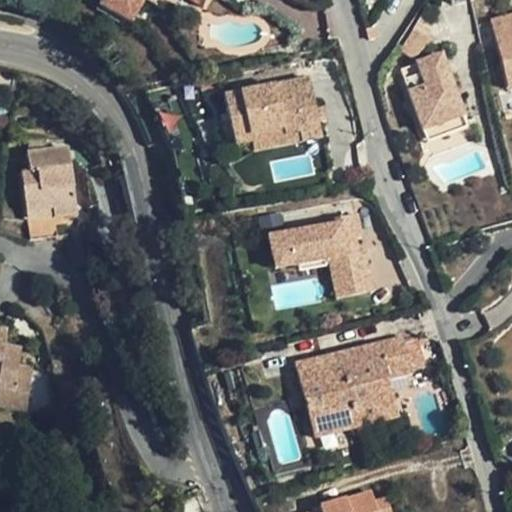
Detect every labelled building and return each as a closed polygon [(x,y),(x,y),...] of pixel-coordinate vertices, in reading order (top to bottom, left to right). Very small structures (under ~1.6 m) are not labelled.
[(511,85),(511,13),(493,18),(509,86),(511,85)] [(372,35),(370,26),(364,28),(366,36),(372,35)] [(401,51),(416,63),(432,43),(418,31),(401,51)] [(444,60),(422,68),(427,84),(405,92),(422,139),(467,123),(444,60)] [(427,84),(422,68),(400,76),(405,92),(427,84)] [(236,148),(252,144),(251,137),(285,130),(287,136),(300,133),(301,144),(323,139),(309,80),(224,100),(236,148)] [(471,135),(467,123),(422,139),(426,150),(471,135)] [(251,137),(252,144),(254,154),(301,144),(300,133),(287,136),(285,130),(251,137)] [(23,178),(31,216),(58,210),(60,219),(85,213),(70,145),(27,155),(32,175),(23,178)] [(58,210),(31,216),(33,224),(45,222),(60,219),(58,210)] [(331,231),(277,243),(281,262),(300,258),(303,271),(338,263),(342,284),(377,276),(373,255),(366,257),(360,259),(357,243),(363,242),(369,241),(365,217),(330,224),(331,231)] [(60,219),(45,222),(49,240),(64,237),(60,219)] [(363,242),(357,243),(360,259),(366,257),(363,242)] [(300,258),(281,262),(284,274),(303,271),(300,258)] [(377,276),(342,284),(347,303),(382,295),(377,276)] [(0,333),(0,399),(7,401),(13,376),(17,357),(2,353),(6,335),(0,333)] [(407,421),(397,381),(419,377),(433,373),(426,344),(412,348),(410,343),(302,369),(320,441),(407,421)] [(0,417),(17,421),(27,379),(13,376),(7,401),(0,399),(0,417)] [(262,449),(280,445),(275,427),(258,431),(262,449)] [(178,511),(203,511),(198,497),(177,506),(178,511)] [(390,511),(388,503),(375,505),(373,497),(320,510),(320,511),(390,511)]
